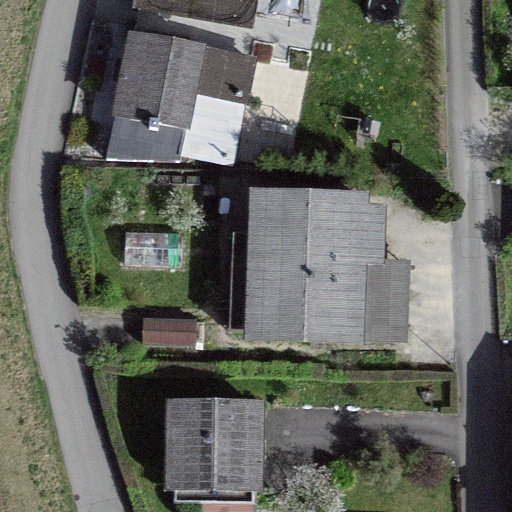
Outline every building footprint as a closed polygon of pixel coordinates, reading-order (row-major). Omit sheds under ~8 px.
[(134,0),(133,10),(313,43),(320,0),(134,0)] [(247,64),(129,41),(103,164),(176,166),(177,158),(225,167),(237,107),(239,107),(247,64)] [(354,209),(257,206),(252,338),(349,342),(354,209)] [(175,247),(122,245),(122,264),(174,265),(175,247)] [(192,324),(141,323),(140,349),(192,350),(192,324)] [(254,411),(169,410),(168,493),(173,493),(173,499),(248,500),(248,494),(253,494),(254,427),(254,411)]
